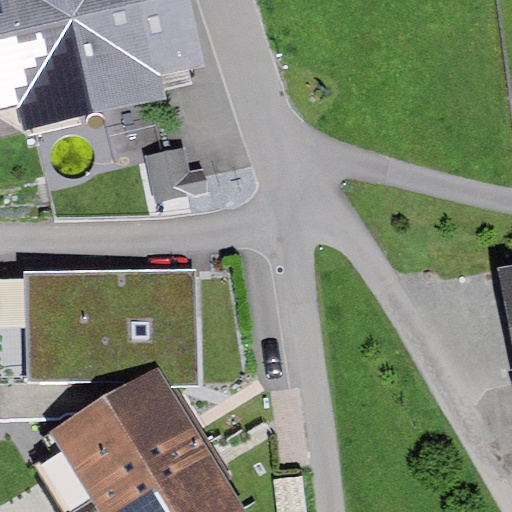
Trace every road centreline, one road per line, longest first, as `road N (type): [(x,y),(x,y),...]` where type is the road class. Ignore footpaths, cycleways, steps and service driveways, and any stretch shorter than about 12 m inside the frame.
road 1 (residential): [(511,481),(428,336),(286,147)]
road 2 (residential): [(304,234),(0,244)]
road 3 (residential): [(304,234),(327,511)]
road 4 (residential): [(286,147),(511,193)]
road 5 (residential): [(232,0),(286,147)]
